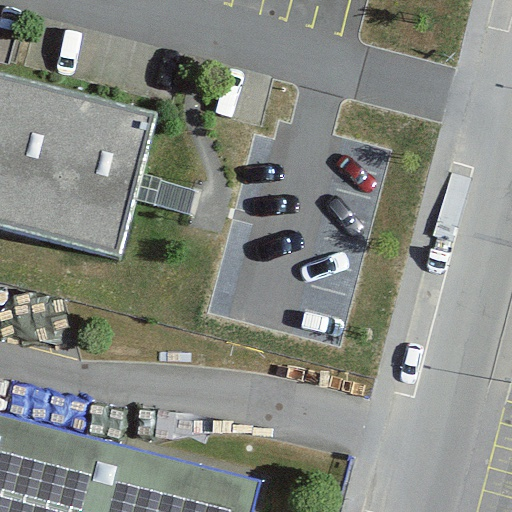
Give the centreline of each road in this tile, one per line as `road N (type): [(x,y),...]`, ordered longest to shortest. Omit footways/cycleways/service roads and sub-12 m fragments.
road 1 (unknown): [(436,477),(0,369)]
road 2 (unclassified): [(511,96),(118,0)]
road 3 (unclassified): [(427,511),(511,171)]
